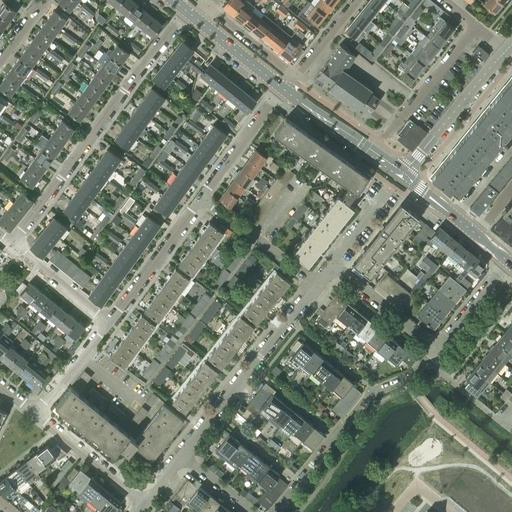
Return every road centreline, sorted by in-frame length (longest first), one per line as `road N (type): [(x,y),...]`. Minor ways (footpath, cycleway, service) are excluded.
road 1 (residential): [(10,242),(187,11)]
road 2 (residential): [(437,347),(417,372),(374,392),(275,511)]
road 3 (residential): [(181,455),(318,285)]
road 4 (tertiary): [(400,175),(507,50)]
road 5 (residential): [(201,196),(109,323)]
road 6 (residential): [(201,196),(318,285)]
road 7 (tertiary): [(400,175),(284,89)]
road 8 (residential): [(383,136),(476,26)]
road 9 (residential): [(142,502),(36,414)]
road 10 (tertiary): [(506,261),(400,175)]
road 11 (residential): [(284,89),(201,196)]
road 12 (residential): [(437,347),(334,266)]
road 13 (residential): [(109,323),(10,242)]
